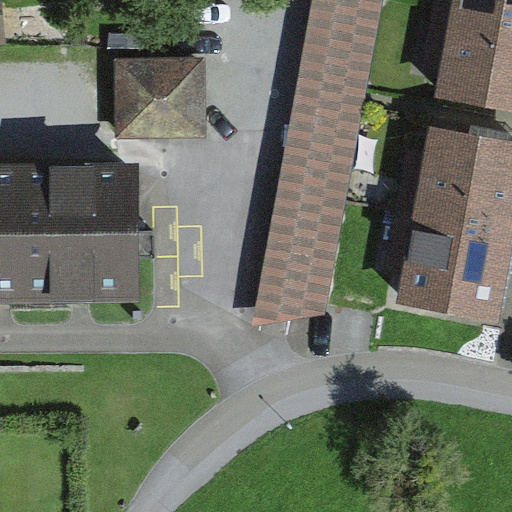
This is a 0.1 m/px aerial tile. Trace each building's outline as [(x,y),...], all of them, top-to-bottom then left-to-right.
[(394,0),(330,0),(261,334),(328,323),(394,0)] [(511,0),(458,0),(457,9),(511,20),(511,0)] [(511,108),(511,20),(457,9),(445,67),(456,69),(450,96),(511,108)] [(205,70),(124,67),(123,122),(204,124),(205,70)] [(511,245),(511,157),(444,143),(439,171),(428,169),(416,226),(511,245)] [(138,172),(0,171),(0,294),(137,295),(138,172)] [(412,308),(511,327),(511,245),(416,226),(406,278),(417,280),(412,308)]
